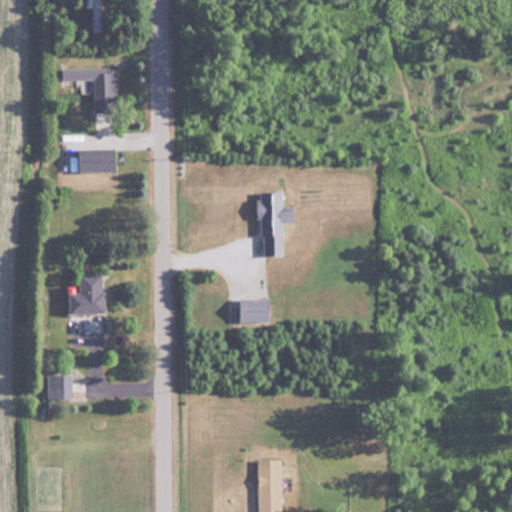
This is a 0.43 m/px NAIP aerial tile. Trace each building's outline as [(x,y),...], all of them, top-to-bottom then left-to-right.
[(99,0),(85,0),(86,24),(100,24),(99,0)] [(117,66),(61,66),(61,78),(94,78),(94,110),(117,110),(117,66)] [(117,147),(78,147),(78,171),(117,171),(117,147)] [(285,253),(283,220),(296,220),(295,204),(284,205),(283,189),(259,190),(262,254),(285,253)] [(69,291),(69,311),(105,312),(105,273),(81,272),(81,291),(69,291)] [(238,318),(271,319),(272,296),(239,296),(238,318)] [(48,374),(48,397),(73,397),(73,374),(48,374)] [(281,511),(282,458),(258,458),(258,511),(281,511)]
